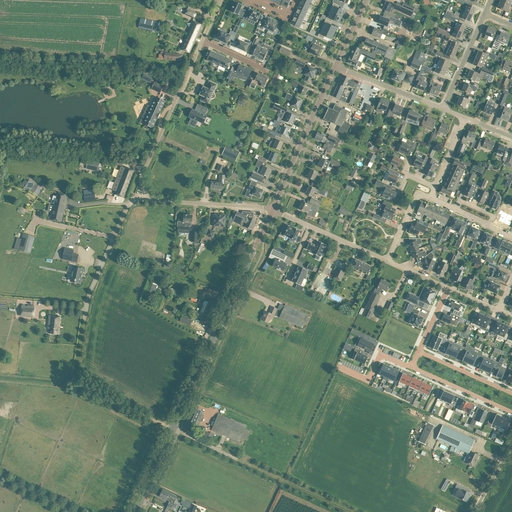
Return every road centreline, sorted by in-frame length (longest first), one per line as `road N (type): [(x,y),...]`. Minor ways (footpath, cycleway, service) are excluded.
road 1 (tertiary): [(135,511),(272,209)]
road 2 (residential): [(143,194),(143,172),(202,41)]
road 3 (tertiary): [(272,209),(335,66)]
road 4 (residential): [(143,194),(129,203),(84,318)]
road 5 (residential): [(272,209),(143,194)]
road 6 (track): [(350,511),(237,459)]
